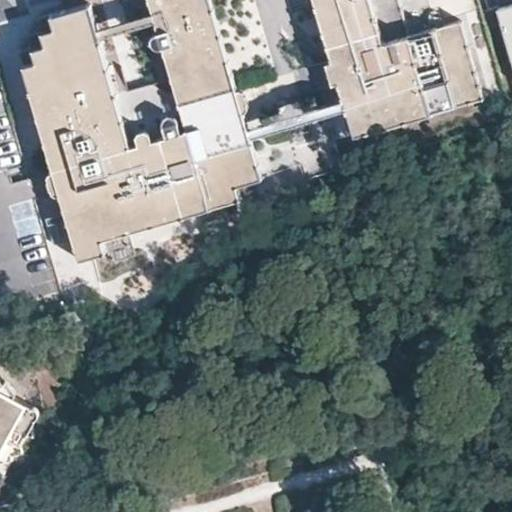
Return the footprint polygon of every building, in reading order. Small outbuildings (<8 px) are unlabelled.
[(252,134),(248,121),(244,106),(251,105),(244,80),(238,82),(213,0),(151,0),(161,30),(159,30),(157,32),(157,35),(156,37),(156,39),(158,41),(159,43),(163,45),(165,45),(179,92),(172,94),(153,83),(141,86),(139,95),(128,91),(123,75),(114,77),(92,2),(41,16),(45,29),(31,32),(35,47),(21,51),(56,167),(48,169),(56,196),(64,194),(82,256),(109,248),(105,234),(243,192),(239,181),(263,174),(252,134)] [(312,0),(328,55),(322,57),(329,80),(334,79),(338,93),(342,107),(351,136),(480,98),(458,20),(407,34),(396,0),(312,0)] [(511,2),(499,6),(511,48),(511,2)] [(338,93),(286,109),(290,123),(342,107),(338,93)] [(290,123),(286,109),(248,121),(252,134),(290,123)] [(228,207),(202,215),(206,226),(231,218),(228,207)] [(0,447),(25,403),(0,389),(0,447)]
